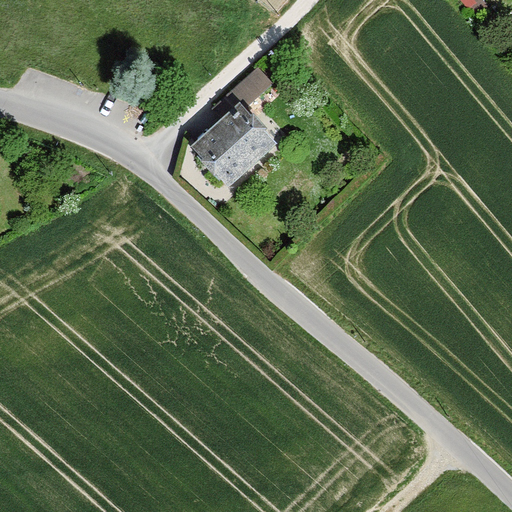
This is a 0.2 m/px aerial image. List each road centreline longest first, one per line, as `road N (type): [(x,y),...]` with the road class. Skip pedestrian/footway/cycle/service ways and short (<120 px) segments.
road 1 (unclassified): [(142,165),(511,493)]
road 2 (track): [(184,117),(306,0)]
road 3 (unclassified): [(0,104),(100,140),(142,165)]
